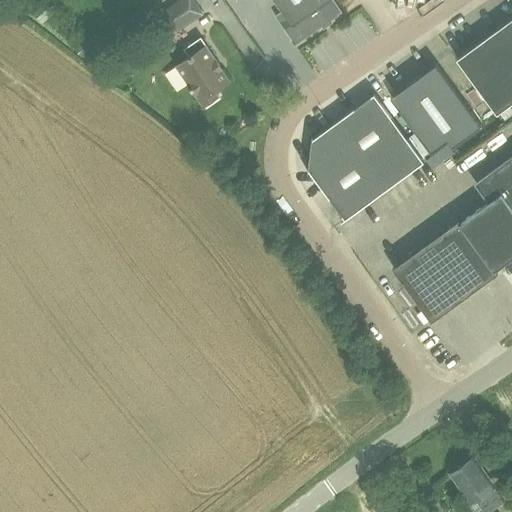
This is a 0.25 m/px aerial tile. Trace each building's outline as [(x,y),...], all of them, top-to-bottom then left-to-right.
[(182,0),(179,2),(192,21),(202,14),(192,0),(182,0)] [(275,0),(291,22),(293,25),(329,0),(275,0)] [(329,0),(293,25),(291,22),(284,27),(292,39),(291,40),(295,45),(323,26),(324,28),(334,22),(332,20),(339,14),(342,11),(335,0),(329,0)] [(511,19),(498,31),(511,49),(511,19)] [(499,114),(511,104),(511,49),(498,31),(459,59),(499,114)] [(202,36),(185,48),(191,56),(178,65),(205,104),(219,95),(215,90),(230,80),(206,45),(207,45),(202,36)] [(454,146),(483,125),(438,63),(392,96),(433,151),(449,140),(454,146)] [(309,173),(310,173),(311,169),(346,218),(343,221),(344,221),(425,161),(376,93),(314,138),(315,135),(314,135),(309,173)] [(511,107),(511,106),(500,113),(506,120),(511,115),(511,107)] [(497,269),(511,257),(511,160),(481,183),(493,199),(462,222),(460,219),(394,267),(432,319),(433,321),(499,272),(497,269)] [(473,457),(453,471),(473,501),(474,499),(483,511),(489,511),(504,501),(500,496),(493,486),(473,457)]
